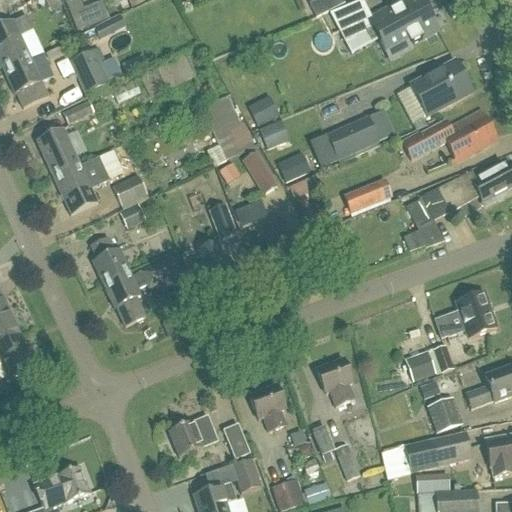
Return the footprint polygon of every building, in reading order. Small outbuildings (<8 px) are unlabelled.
[(315,21),(344,6),(340,0),(321,0),(308,7),(315,21)] [(437,35),(418,0),(412,0),(371,22),(362,5),(329,18),(345,47),(372,33),(385,56),(407,44),(409,50),(437,35)] [(80,2),(66,7),(77,37),(111,23),(103,4),(84,12),(80,2)] [(0,67),(4,76),(30,63),(13,26),(0,31),(0,67)] [(114,60),(118,69),(139,60),(135,51),(114,60)] [(84,99),(109,87),(93,54),(68,65),(84,99)] [(42,58),(30,63),(4,76),(15,99),(17,99),(23,113),(48,101),(41,87),(53,81),(42,58)] [(379,61),(336,71),(339,84),(382,74),(379,61)] [(426,120),(470,96),(455,68),(410,91),(426,120)] [(224,83),(230,94),(243,86),(237,76),(224,83)] [(388,95),(405,123),(420,114),(403,86),(388,95)] [(67,129),(93,117),(87,105),(62,117),(67,129)] [(497,144),(481,115),(448,132),(445,126),(419,140),(418,138),(401,147),(411,165),(445,146),(456,166),(497,144)] [(336,165),(379,147),(367,121),(324,139),(336,165)] [(236,122),(218,129),(226,148),(243,141),(236,122)] [(258,135),(265,154),(280,148),(273,129),(258,135)] [(53,182),(80,170),(62,133),(36,145),(53,182)] [(262,200),(277,191),(257,157),(241,165),(262,200)] [(276,169),(285,188),(308,178),(299,159),(276,169)] [(80,170),(53,182),(71,220),(97,208),(91,193),(109,185),(98,161),(80,170)] [(225,161),(212,169),(220,185),(234,178),(225,161)] [(511,191),(511,174),(508,167),(476,185),(471,176),(420,204),(432,226),(479,201),(484,210),(505,199),(504,196),(511,191)] [(121,211),(147,200),(138,180),(113,192),(121,211)] [(349,219),(392,202),(384,183),(342,200),(349,219)] [(126,233),(145,225),(138,209),(119,218),(126,233)] [(219,244),(235,238),(225,209),(208,215),(219,244)] [(287,237),(282,223),(264,229),(270,243),(265,245),(274,270),(302,259),(292,235),(287,237)] [(442,246),(433,229),(404,243),(410,256),(425,250),(426,252),(432,250),(432,249),(442,246)] [(103,290),(130,277),(119,253),(114,256),(108,242),(91,250),(97,264),(92,266),(103,290)] [(221,262),(216,248),(198,255),(204,269),(198,271),(208,295),(236,285),(227,260),(221,262)] [(178,258),(131,279),(130,277),(103,290),(114,313),(119,311),(125,325),(142,317),(136,303),(141,301),(137,293),(145,290),(148,294),(167,286),(171,293),(190,284),(178,258)] [(0,332),(14,326),(3,303),(2,303),(0,297),(0,332)] [(468,342),(495,333),(482,297),(456,306),(459,315),(433,324),(440,343),(465,334),(468,342)] [(0,332),(0,365),(8,384),(35,371),(14,326),(0,332)] [(440,378),(453,373),(445,350),(432,355),(440,378)] [(412,387),(435,379),(427,356),(404,364),(412,387)] [(352,405),(347,390),(352,388),(342,364),(315,374),(325,399),(329,397),(335,411),(352,405)] [(494,408),(511,401),(511,399),(511,398),(511,370),(484,381),(487,390),(464,398),(470,413),(493,405),(494,408)] [(285,431),(280,416),(285,414),(275,390),(248,400),(257,425),(262,423),(268,437),(285,431)] [(435,438),(462,429),(452,402),(426,412),(435,438)] [(217,445),(207,421),(192,427),(168,436),(179,462),(202,452),(217,445)] [(222,435),(234,465),(249,459),(237,429),(222,435)] [(511,439),(484,444),(489,473),(491,473),(492,482),(511,478),(511,439)] [(468,463),(463,440),(404,453),(409,476),(468,463)] [(286,453),(300,494),(320,488),(315,471),(314,471),(306,446),(286,453)] [(346,486),(358,481),(346,449),(334,454),(346,486)] [(240,498),(260,491),(251,463),(230,470),(240,498)] [(40,511),(53,511),(65,508),(89,499),(79,472),(55,481),(55,482),(33,490),(40,511)] [(276,511),(291,511),(304,508),(296,484),(270,492),(276,511)] [(193,500),(196,511),(226,511),(226,510),(236,506),(230,488),(193,500)] [(436,511),(476,511),(475,495),(436,497),(436,511)]
